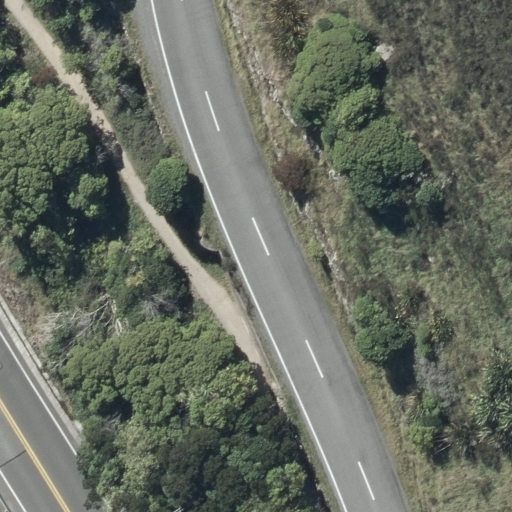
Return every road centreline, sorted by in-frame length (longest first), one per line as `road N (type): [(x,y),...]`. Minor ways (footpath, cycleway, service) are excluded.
road 1 (unclassified): [(378,511),(238,187),(193,59),(184,0)]
road 2 (secondary): [(67,511),(0,399)]
